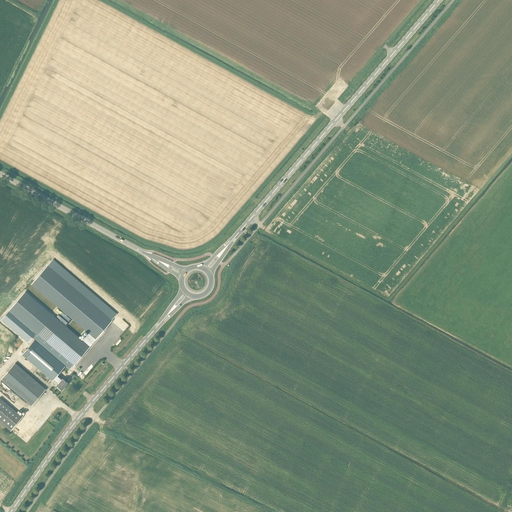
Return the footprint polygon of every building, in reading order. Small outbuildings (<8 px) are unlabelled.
[(48,265),(31,284),(88,333),(85,337),(93,343),(112,321),(113,320),(81,293),(48,265)] [(25,291),(9,311),(34,332),(35,334),(74,366),(93,343),(85,337),(82,340),(25,291)] [(65,367),(61,363),(34,340),(21,355),(53,381),(54,380),(59,384),(57,386),(62,390),(68,383),(63,379),(62,380),(57,376),(65,367)] [(46,389),(42,386),(15,363),(1,380),(32,406),(46,389)] [(22,417),(0,397),(0,422),(10,431),(22,417)]
